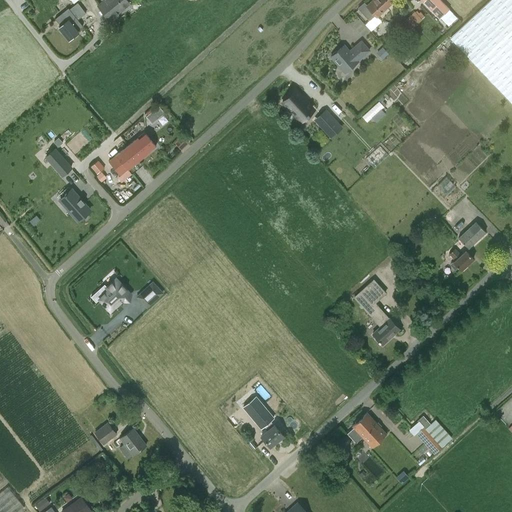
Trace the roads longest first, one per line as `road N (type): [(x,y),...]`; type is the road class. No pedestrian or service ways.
road 1 (unclassified): [(233,511),(502,264)]
road 2 (unclassified): [(187,459),(145,409),(112,386),(54,307),(54,278),(123,215)]
road 3 (unclassified): [(123,215),(79,167),(264,0)]
road 4 (unclassified): [(123,215),(349,0)]
